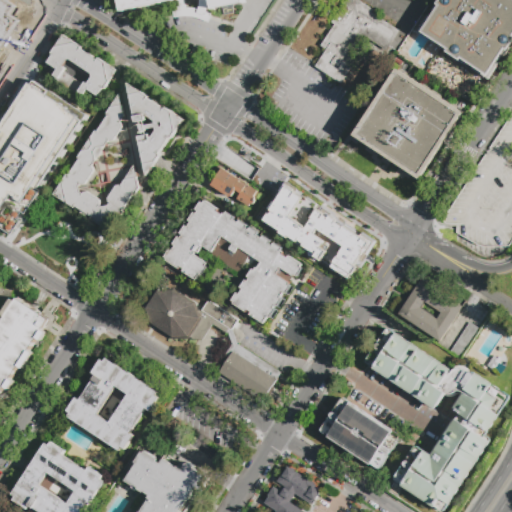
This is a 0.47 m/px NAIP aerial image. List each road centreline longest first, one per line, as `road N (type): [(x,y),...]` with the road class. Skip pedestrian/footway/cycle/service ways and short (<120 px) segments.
road 1 (residential): [(0,251),(393,511)]
road 2 (tertiary): [(44,0),(405,240)]
road 3 (residential): [(233,103),(0,458)]
road 4 (tertiary): [(414,226),(78,0)]
road 5 (residential): [(405,240),(227,511)]
road 6 (residential): [(511,88),(405,240)]
road 7 (trunk): [(405,240),(511,308)]
